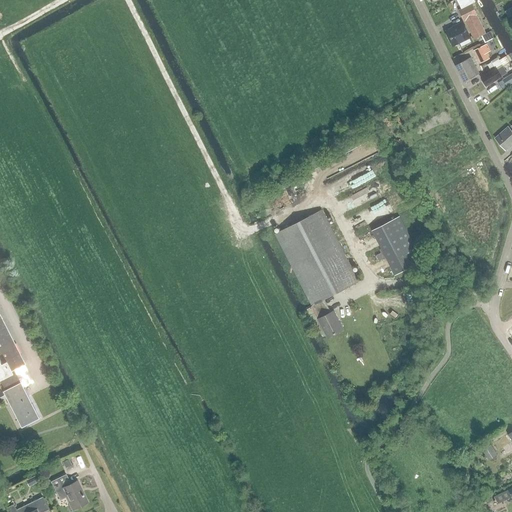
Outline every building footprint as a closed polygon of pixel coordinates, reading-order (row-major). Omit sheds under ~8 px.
[(464,21),(465,21),(474,39),(485,33),(476,15),(477,15),(471,4),(458,10),(464,21)] [(459,26),(459,25),(445,32),(453,46),(470,37),(463,24),(459,26)] [(474,51),(479,62),(488,58),(482,47),(474,51)] [(502,65),(509,62),(507,56),(500,59),(502,65)] [(470,58),(456,65),(466,82),(479,75),(470,58)] [(481,77),(486,85),(501,76),(507,72),(503,66),(497,69),(496,68),(481,77)] [(397,104),(390,107),(392,113),(400,109),(397,104)] [(495,138),(506,150),(511,144),(511,126),(511,127),(511,131),(508,127),(495,138)] [(357,173),(361,183),(375,177),(370,167),(357,173)] [(391,178),(343,197),(348,210),(396,191),(391,178)] [(312,305),(305,309),(311,322),(319,318),(319,319),(318,319),(327,337),(341,330),(338,324),(339,323),(333,312),(331,313),(324,299),(358,282),(321,210),(275,234),(312,305)] [(372,230),(395,275),(422,261),(399,216),(372,230)] [(394,309),(382,312),(385,322),(397,318),(394,309)] [(0,381),(4,389),(2,390),(9,405),(20,426),(38,417),(28,397),(22,386),(13,369),(24,363),(25,363),(24,362),(3,320),(0,314),(0,381)] [(482,450),(489,461),(497,455),(490,444),(482,450)] [(68,459),(62,462),(65,468),(71,465),(68,459)] [(50,481),(52,485),(59,500),(65,497),(71,509),(86,501),(76,481),(70,484),(65,474),(50,481)] [(15,510),(12,505),(7,508),(9,511),(42,511),(48,509),(42,497),(15,510)]
